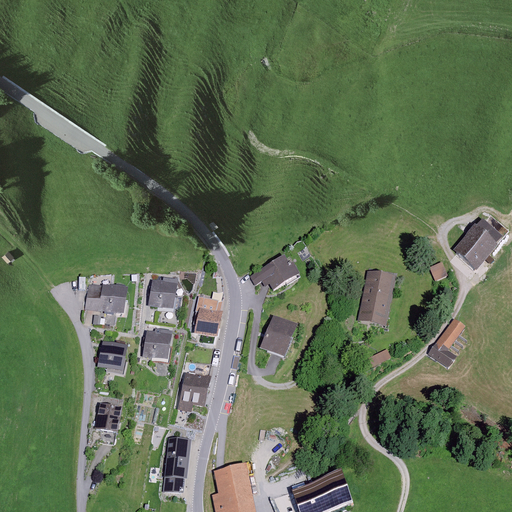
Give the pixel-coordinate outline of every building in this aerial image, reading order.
[(495,249),(472,230),(452,254),(474,273),(495,249)] [(282,260),(249,278),(254,288),(261,284),(263,289),(268,287),(271,293),(297,278),(291,269),(288,271),(282,260)] [(441,266),(428,271),(433,284),(445,279),(441,266)] [(213,272),(204,271),(196,310),(199,310),(193,337),(216,343),(218,323),(221,323),(223,301),(222,281),(212,281),(213,272)] [(393,280),(367,275),(358,324),(384,329),(393,280)] [(161,285),(151,284),(147,310),(171,314),(175,284),(162,282),(161,285)] [(125,292),(89,287),(87,312),(122,316),(125,292)] [(295,331),(271,321),(258,352),(282,362),(295,331)] [(453,323),(425,357),(446,374),(455,362),(446,355),(465,333),(453,323)] [(169,337),(147,335),(143,362),(165,365),(169,337)] [(126,352),(102,348),(98,371),(122,375),(126,352)] [(385,353),(365,361),(368,370),(389,361),(385,353)] [(209,382),(184,377),(177,414),(188,416),(189,410),(203,413),(209,382)] [(119,412),(98,409),(94,434),(115,437),(119,412)] [(190,447),(168,445),(164,497),(179,498),(179,493),(182,493),(183,484),(187,485),(190,447)] [(218,498),(212,499),(214,511),(252,511),(245,471),(214,476),(218,498)] [(345,511),(335,481),(290,496),(295,511),(345,511)]
